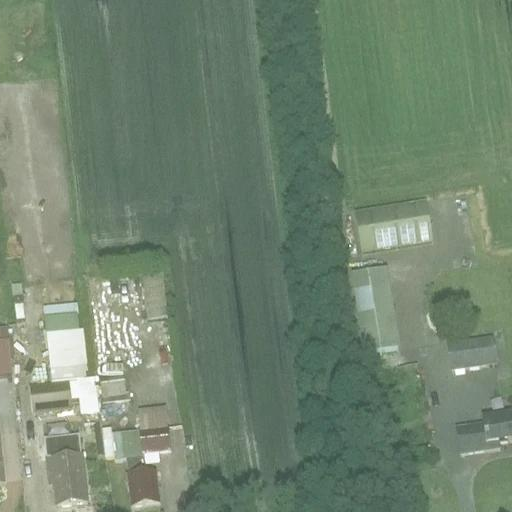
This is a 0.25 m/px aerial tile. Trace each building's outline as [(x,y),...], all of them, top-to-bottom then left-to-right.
[(361,256),(432,245),(425,205),(354,217),(361,256)] [(363,357),(396,352),(384,273),(351,278),(363,357)] [(141,277),(147,324),(167,321),(161,274),(141,277)] [(76,305),(44,308),(45,317),(77,315),(76,305)] [(76,383),(81,423),(66,425),(69,456),(87,454),(84,431),(100,429),(95,382),(88,383),(82,333),(79,334),(77,317),(44,321),(52,386),(76,383)] [(450,375),(497,368),(493,340),(447,347),(450,375)] [(99,382),(100,388),(105,422),(119,420),(117,407),(127,405),(123,379),(99,382)] [(32,418),(73,413),(69,385),(29,390),(32,418)] [(143,430),(169,429),(168,410),(142,411),(143,430)] [(483,427),(468,429),(455,430),(459,457),(498,452),(498,446),(511,443),(511,410),(504,411),(505,418),(482,421),(483,427)] [(144,476),(141,457),(171,455),(168,429),(138,433),(139,434),(112,437),(111,432),(102,433),(105,461),(115,460),(115,464),(126,463),(128,478),(126,479),(130,511),(159,507),(155,475),(144,476)] [(393,455),(390,436),(382,437),(385,457),(393,455)] [(56,509),(86,505),(81,460),(46,464),(48,481),(53,480),(56,509)]
